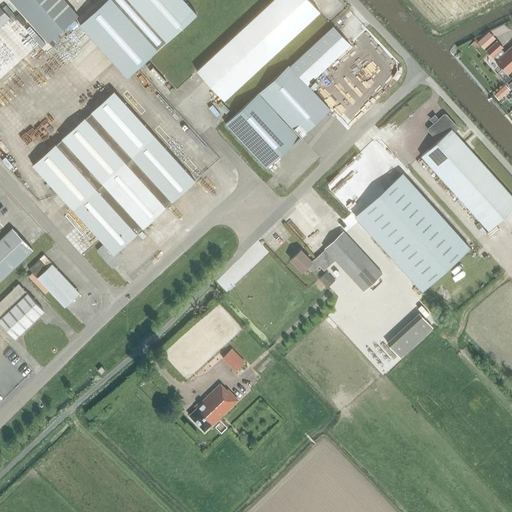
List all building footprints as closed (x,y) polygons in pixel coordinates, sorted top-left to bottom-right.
[(10,0),(48,42),(78,15),(64,0),(10,0)] [(106,0),(79,24),(127,77),(157,50),(156,49),(165,41),(166,42),(196,14),(183,0),(106,0)] [(224,100),(319,12),(308,0),(272,0),(196,71),(224,100)] [(0,25),(9,17),(0,7),(0,25)] [(15,24),(4,35),(21,52),(32,41),(15,24)] [(329,109),(306,85),(321,72),(325,67),(349,45),(332,26),(289,66),(288,65),(225,123),(266,168),(329,109)] [(477,38),(484,46),(497,34),(490,26),(477,38)] [(511,45),(504,53),(501,49),(503,48),(497,41),(485,51),(492,58),(492,57),(495,61),(508,75),(511,70),(511,45)] [(325,67),(321,72),(325,76),(329,72),(325,67)] [(500,90),(504,95),(509,90),(505,86),(500,90)] [(195,181),(154,136),(113,91),(32,164),(104,244),(98,249),(97,252),(111,267),(114,267),(120,262),(120,259),(118,257),(121,255),(117,251),(136,234),(135,233),(142,227),(142,228),(165,207),(165,206),(171,201),(172,201),(195,181)] [(457,127),(445,114),(443,114),(428,128),(428,130),(437,141),(421,156),(488,230),(510,210),(511,208),(511,196),(453,132),(457,129),(457,127)] [(273,186),(252,164),(246,169),(268,191),(273,186)] [(402,173),(354,217),(422,292),(470,248),(402,173)] [(294,227),(313,248),(322,240),(317,235),(322,230),(309,215),(306,218),(305,217),(294,227)] [(0,280),(32,250),(12,228),(0,239),(0,280)] [(323,271),(335,260),(363,291),(372,283),(374,285),(378,282),(376,279),(382,274),(343,231),(324,249),(313,260),(311,262),(300,250),(290,260),(301,271),(308,265),(313,271),(318,265),(323,271)] [(152,232),(137,245),(142,250),(156,237),(152,232)] [(79,293),(51,264),(37,278),(64,307),(79,293)] [(335,280),(326,271),(318,278),(327,288),(335,280)] [(44,311),(27,293),(19,285),(0,302),(0,323),(15,339),(44,311)] [(420,315),(387,346),(399,359),(432,328),(420,315)] [(244,362),(231,348),(221,358),(234,372),(244,362)] [(190,415),(204,430),(211,424),(212,425),(238,400),(227,389),(226,390),(220,384),(200,403),(199,402),(195,407),(197,409),(190,415)]
